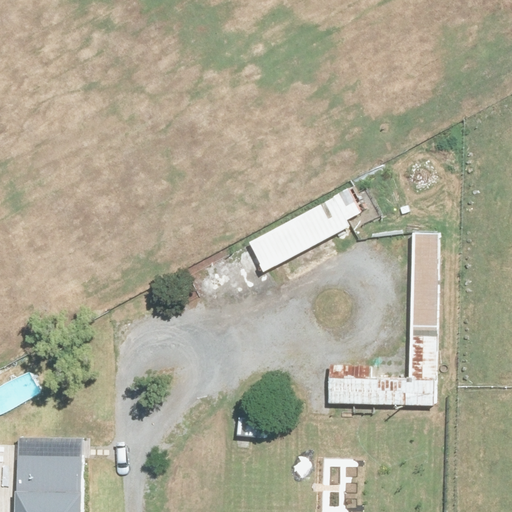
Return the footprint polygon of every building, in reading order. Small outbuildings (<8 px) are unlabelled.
[(191,277),(207,307),(358,226),(355,221),(374,211),(361,186),(191,277)] [(413,381),(445,382),(449,230),(417,229),(413,381)] [(121,317),(122,337),(164,334),(163,314),(121,317)] [(445,382),(413,381),(335,378),(334,406),(444,409),(445,382)] [(24,469),(0,468),(0,511),(91,511),(93,439),(25,437),(24,469)]
